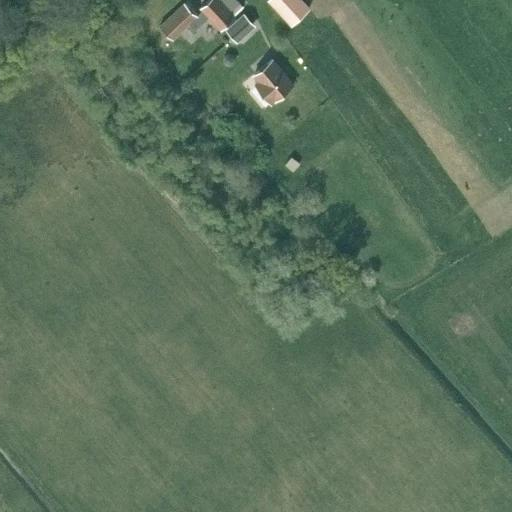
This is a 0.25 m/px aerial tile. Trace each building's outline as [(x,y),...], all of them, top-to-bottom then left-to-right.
[(195,29),(209,16),(221,29),(236,15),(222,0),(206,0),(200,6),(202,8),(197,13),(184,1),(160,24),(173,38),(189,23),(195,29)] [(303,0),(271,0),(292,23),(310,7),(303,0)] [(256,25),(250,19),(244,12),(225,29),(237,42),(256,25)] [(223,56),(222,58),(223,61),(224,63),(226,64),(228,65),(231,65),(233,64),(235,62),(236,60),(236,57),(235,55),(233,53),(231,51),(229,51),(226,52),(224,53),(223,56)] [(273,57),(252,74),(271,96),(292,79),(273,57)]
